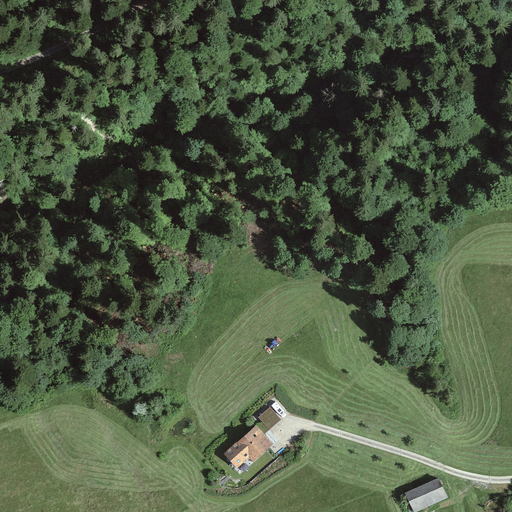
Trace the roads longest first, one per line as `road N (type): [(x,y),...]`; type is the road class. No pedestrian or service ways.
road 1 (track): [(0,67),(149,0)]
road 2 (track): [(278,437),(308,426),(426,462)]
